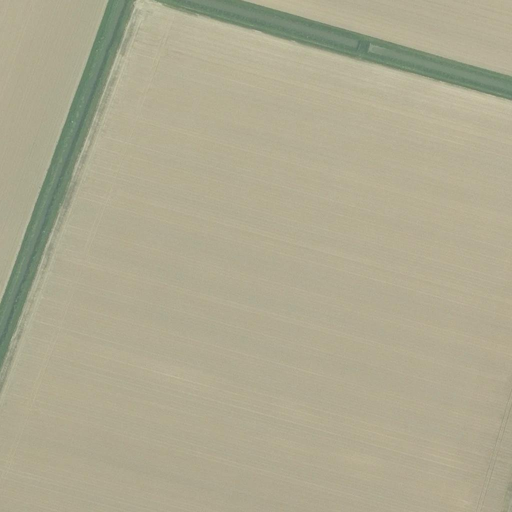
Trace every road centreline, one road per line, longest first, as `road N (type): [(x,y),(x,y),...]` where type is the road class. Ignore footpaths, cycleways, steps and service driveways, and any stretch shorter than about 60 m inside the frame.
road 1 (track): [(0,303),(111,0)]
road 2 (track): [(368,33),(361,57),(511,99)]
